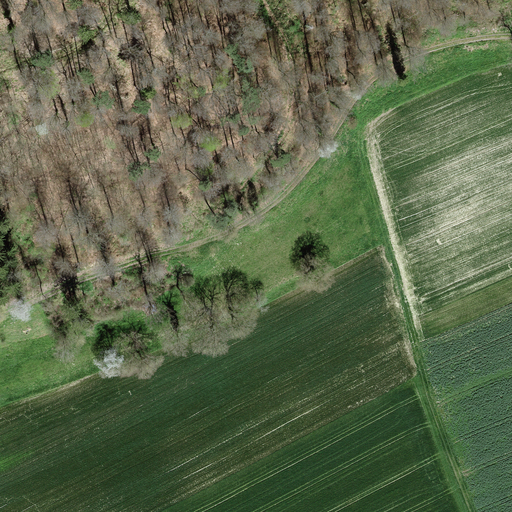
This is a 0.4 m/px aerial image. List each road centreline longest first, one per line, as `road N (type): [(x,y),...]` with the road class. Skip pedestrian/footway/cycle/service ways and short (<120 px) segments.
road 1 (track): [(511,35),(428,50),(373,78),(299,179),(251,219),(82,278),(0,317)]
road 2 (track): [(263,0),(290,57),(290,116),(202,241)]
road 3 (track): [(0,67),(71,49),(92,35),(115,0)]
